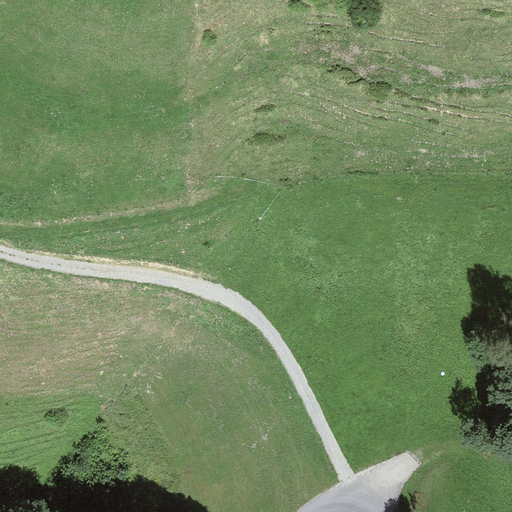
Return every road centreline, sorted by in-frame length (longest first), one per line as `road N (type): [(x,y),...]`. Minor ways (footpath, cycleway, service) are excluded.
road 1 (track): [(511,166),(293,172),(180,211),(87,227),(0,229)]
road 2 (track): [(0,251),(172,279),(242,304),(277,342),(347,479),(351,507)]
